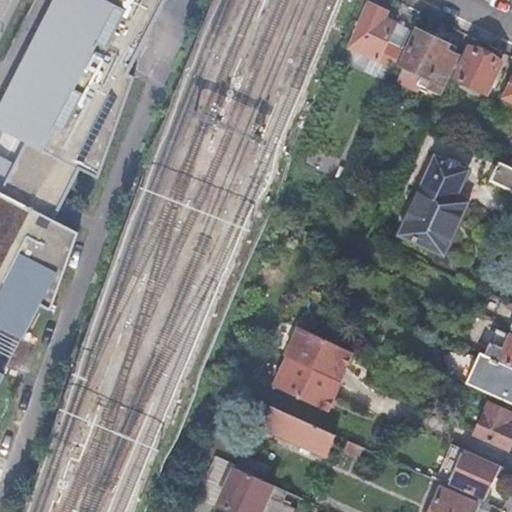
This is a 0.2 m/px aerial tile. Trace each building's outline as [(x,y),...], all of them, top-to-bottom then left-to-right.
[(53,0),(0,105),(0,129),(26,143),(16,163),(0,155),(0,386),(6,375),(0,371),(0,326),(24,339),(41,305),(52,310),(79,232),(55,220),(81,169),(99,179),(135,77),(129,74),(166,0),(53,0)] [(354,50),(395,69),(403,52),(386,44),(396,23),(379,15),(381,11),(370,5),(354,50)] [(423,82),(445,92),(460,58),(446,51),(449,46),(418,31),(403,63),(426,75),(423,82)] [(502,64),(471,49),(456,80),(488,95),(502,64)] [(437,156),(409,215),(442,230),(456,201),(469,172),(437,156)] [(511,167),(501,163),(493,181),(511,189),(511,167)] [(456,201),(442,230),(452,235),(466,205),(456,201)] [(442,230),(409,215),(400,234),(433,250),(442,230)] [(452,235),(442,230),(433,250),(443,254),(452,235)] [(275,385),(282,389),(314,333),(300,327),(287,356),(289,357),(275,385)] [(282,389),(329,411),(343,382),(341,381),(354,352),(314,333),(282,389)] [(511,365),(511,334),(500,361),(511,365)] [(511,403),(511,365),(500,361),(482,352),(468,383),(511,403)] [(511,413),(490,404),(477,434),(509,448),(511,441),(511,413)] [(337,435),(273,406),(263,428),(327,456),(337,435)] [(365,447),(351,441),(346,451),(360,457),(365,447)] [(466,448),(450,485),(466,492),(486,501),(502,464),(466,448)] [(237,468),(266,481),(273,466),(245,454),(237,468)] [(220,506),(237,468),(218,459),(201,497),(220,506)] [(282,502),(287,490),(266,481),(237,468),(220,506),(233,511),(297,511),(299,509),(282,502)] [(450,485),(445,483),(431,511),(474,511),(478,504),(464,498),(466,492),(450,485)]
